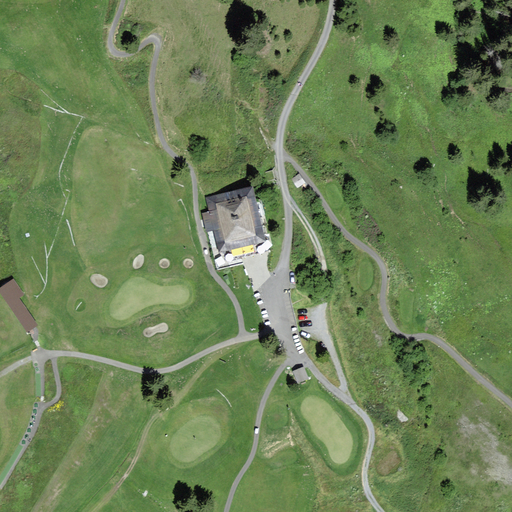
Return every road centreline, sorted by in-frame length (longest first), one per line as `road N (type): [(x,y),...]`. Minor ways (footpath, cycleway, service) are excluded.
road 1 (track): [(261,118),(343,232),(377,255),(388,274),(388,320),(407,339),(436,340),(511,407)]
road 2 (unclassified): [(333,0),(280,135),(289,220),(279,305),(295,347)]
